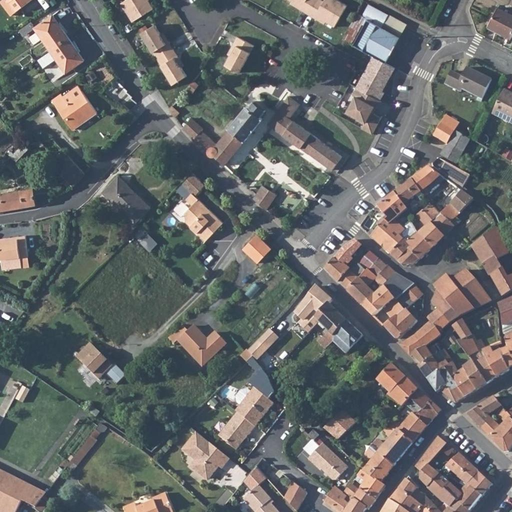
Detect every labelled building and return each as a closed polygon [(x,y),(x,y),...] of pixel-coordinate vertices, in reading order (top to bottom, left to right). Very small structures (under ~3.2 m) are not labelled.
[(3,0),(1,2),(12,15),(18,10),(9,0),(3,0)] [(9,0),(18,10),(18,11),(32,0),(9,0)] [(126,0),(122,3),(133,22),(155,9),(149,0),(126,0)] [(289,0),(292,2),(302,7),(301,9),(308,14),(315,18),(316,16),(326,22),(335,27),(348,6),(338,0),(324,0),(324,1),(322,0),(289,0)] [(389,15),(369,4),(364,14),(384,24),(383,27),(401,37),(407,24),(389,14),(389,15)] [(511,15),(498,8),(489,26),(511,38),(511,36),(511,15)] [(367,18),(357,13),(343,39),(352,44),(367,18)] [(36,28),(52,50),(69,37),(54,15),(36,27),(36,28)] [(368,19),(353,45),(374,57),(386,63),(401,37),(383,27),(368,19)] [(32,22),(20,30),(24,36),(36,28),(36,27),(32,22)] [(161,35),(162,34),(161,34),(156,25),(142,33),(158,59),(174,84),(188,76),(182,67),(182,66),(181,67),(176,58),(179,56),(174,49),(170,42),(167,44),(161,35)] [(164,32),(161,34),(162,34),(161,35),(167,44),(170,42),(164,32)] [(85,60),(69,37),(52,50),(38,59),(44,68),(58,59),(67,73),(85,60)] [(231,55),(226,65),(240,73),(255,46),(238,37),(234,44),(237,46),(232,55),(231,55)] [(237,46),(234,44),(228,54),(231,55),(232,55),(237,46)] [(185,65),(179,56),(176,58),(181,67),(182,66),(182,67),(185,65)] [(374,57),(357,88),(358,88),(360,90),(380,101),(385,93),(383,92),(387,84),(386,81),(389,76),(391,77),(395,68),(386,63),(374,57)] [(462,92),(463,89),(483,99),(493,80),(467,67),(463,77),(451,71),(445,84),(462,92)] [(200,85),(194,80),(187,88),(194,93),(200,85)] [(53,100),(74,129),(98,112),(79,85),(64,96),(62,93),(53,100)] [(366,122),(362,129),(373,135),(382,118),(374,114),(372,113),(375,107),(377,108),(378,109),(382,102),(380,101),(360,90),(356,97),(348,112),(366,122)] [(511,93),(506,90),(494,115),(511,123),(511,93)] [(289,96),(268,124),(310,154),(333,170),(343,156),(320,140),(294,121),(293,122),(290,119),(301,105),(289,96)] [(245,141),(264,118),(261,117),(267,110),(255,101),(250,107),(248,106),(230,128),(231,129),(220,145),(203,131),(204,129),(192,118),(183,128),(208,153),(209,152),(210,154),(211,155),(212,156),(213,156),(213,157),(214,157),(216,157),(225,165),(244,142),(245,141)] [(181,112),(173,105),(170,109),(176,117),(181,112)] [(449,143),(456,131),(460,123),(446,115),(434,135),(448,143),(448,144),(449,143)] [(464,152),(471,140),(456,131),(449,143),(464,152)] [(28,143),(21,147),(26,152),(31,147),(28,143)] [(448,144),(448,143),(441,155),(456,164),(464,152),(449,143),(448,144)] [(21,147),(10,155),(17,162),(26,152),(21,147)] [(75,186),(86,174),(67,152),(54,162),(75,186)] [(440,171),(463,188),(471,175),(446,162),(440,171)] [(435,181),(441,174),(429,166),(413,178),(423,193),(429,188),(435,181)] [(184,184),(193,193),(187,199),(193,205),(186,212),(187,222),(207,241),(224,223),(196,196),(206,185),(194,173),(184,184)] [(26,184),(25,177),(18,178),(19,185),(26,184)] [(119,177),(104,192),(135,223),(151,207),(119,177)] [(423,193),(413,178),(395,191),(406,208),(423,193)] [(193,193),(184,184),(178,190),(187,199),(193,193)] [(261,191),(256,195),(254,198),(267,210),(280,196),(273,191),(265,185),(261,191)] [(0,194),(0,211),(37,205),(34,188),(0,194)] [(467,206),(474,198),(462,189),(455,196),(467,206)] [(396,220),(409,212),(406,208),(395,191),(380,204),(393,222),(396,220)] [(449,202),(461,214),(467,206),(455,196),(449,202)] [(434,217),(438,213),(435,208),(429,200),(423,206),(434,217)] [(452,223),(458,217),(461,214),(449,202),(441,210),(452,223)] [(393,222),(380,204),(378,206),(391,224),(393,222)] [(433,246),(445,235),(431,219),(434,217),(423,206),(416,214),(427,224),(420,231),(433,246)] [(452,223),(441,210),(438,213),(434,217),(431,219),(445,235),(455,226),(452,223)] [(452,223),(455,226),(456,226),(462,222),(458,217),(452,223)] [(389,225),(384,220),(380,225),(370,235),(391,253),(403,240),(400,236),(405,230),(403,227),(396,220),(393,222),(391,224),(389,225)] [(499,259),(510,253),(497,226),(472,244),(484,265),(497,256),(499,259)] [(145,236),(139,230),(134,236),(139,241),(145,236)] [(420,258),(433,246),(420,231),(408,244),(414,250),(413,251),(420,258)] [(259,263),(272,249),(258,234),(244,249),(259,263)] [(28,256),(29,256),(26,236),(0,238),(0,246),(3,269),(22,267),(21,257),(28,256)] [(330,273),(339,281),(348,289),(368,269),(361,262),(348,274),(347,271),(345,267),(354,257),(356,255),(354,253),(356,251),(364,258),(371,251),(356,239),(343,249),(326,269),(330,273)] [(413,251),(414,250),(408,244),(403,240),(391,253),(403,264),(414,264),(420,258),(413,251)] [(371,251),(364,258),(361,262),(368,269),(370,267),(379,258),(371,251)] [(511,257),(510,253),(499,259),(505,269),(493,276),(503,297),(511,291),(511,257)] [(29,266),(28,256),(21,257),(22,267),(29,266)] [(377,275),(388,264),(380,256),(379,258),(370,267),(377,275)] [(491,277),(493,276),(505,269),(499,259),(497,256),(484,265),(491,277)] [(354,257),(345,267),(347,271),(357,260),(354,257)] [(371,281),(379,289),(383,285),(396,272),(388,264),(377,275),(371,281)] [(348,290),(362,305),(379,289),(371,281),(377,275),(370,267),(368,269),(348,289),(348,290)] [(478,279),(467,270),(453,280),(448,274),(436,285),(439,288),(462,315),(493,301),(478,279)] [(396,272),(383,285),(389,293),(406,278),(396,272)] [(406,278),(389,293),(394,298),(399,294),(414,283),(406,278)] [(424,296),(414,283),(399,294),(411,307),(424,297),(424,296)] [(383,309),(393,320),(405,311),(394,298),(389,293),(383,285),(379,289),(362,305),(374,316),(383,309)] [(332,300),(316,286),(314,288),(297,310),(305,318),(316,307),(321,312),(329,303),(332,300)] [(462,315),(439,288),(432,300),(438,308),(452,322),(462,315)] [(411,307),(399,294),(394,298),(405,311),(407,310),(411,307)] [(511,297),(499,303),(502,308),(504,326),(511,323),(511,322),(511,297)] [(317,316),(320,320),(320,321),(334,336),(336,334),(349,322),(329,303),(321,312),(317,316)] [(452,322),(438,308),(429,317),(431,322),(441,332),(452,322)] [(416,323),(418,321),(407,310),(405,311),(393,320),(385,325),(396,338),(401,339),(410,330),(412,328),(416,323)] [(472,331),(465,319),(453,328),(461,342),(470,357),(481,351),(470,332),(472,331)] [(336,334),(341,339),(351,349),(364,336),(349,322),(336,334)] [(441,332),(431,322),(424,328),(413,337),(402,345),(412,356),(415,355),(427,346),(443,334),(441,332)] [(169,337),(175,344),(179,340),(190,331),(184,324),(169,337)] [(179,340),(203,366),(229,343),(218,330),(209,338),(197,324),(190,331),(179,340)] [(461,342),(453,328),(449,332),(456,345),(461,342)] [(279,338),(270,329),(249,351),(254,356),(258,360),(279,338)] [(347,354),(351,349),(341,339),(337,344),(347,354)] [(91,342),(77,357),(99,379),(106,372),(112,378),(119,371),(91,342)] [(427,346),(415,355),(417,358),(430,349),(427,346)] [(493,346),(486,349),(489,357),(497,377),(509,370),(508,368),(503,350),(502,349),(501,349),(495,351),(493,346)] [(361,373),(381,352),(376,348),(356,368),(361,373)] [(511,366),(511,352),(510,348),(503,350),(508,368),(511,366)] [(249,351),(248,349),(242,356),(247,362),(254,356),(249,351)] [(430,349),(417,358),(422,364),(434,355),(430,349)] [(444,369),(465,397),(487,384),(476,365),(473,361),(468,364),(467,368),(462,371),(459,367),(453,357),(446,349),(444,350),(452,364),(444,369)] [(434,355),(422,364),(420,366),(430,380),(444,369),(434,355)] [(237,411),(238,412),(256,427),(275,404),(270,399),(276,392),(269,376),(258,361),(259,361),(258,360),(254,356),(247,362),(254,369),(258,372),(250,383),(255,387),(252,392),(247,389),(241,391),(237,396),(237,402),(242,405),(237,411)] [(489,357),(476,365),(487,384),(496,376),(497,377),(489,357)] [(403,408),(420,389),(393,363),(378,380),(391,393),(388,397),(401,410),(403,408)] [(443,390),(456,403),(465,397),(444,369),(430,380),(438,392),(443,390)] [(125,377),(119,371),(112,378),(118,384),(125,377)] [(25,386),(18,399),(24,402),(32,389),(25,386)] [(440,414),(443,411),(420,389),(403,408),(416,417),(415,419),(411,417),(399,430),(398,431),(413,444),(422,433),(430,423),(440,414)] [(470,415),(483,428),(493,418),(488,413),(493,409),(502,404),(496,397),(470,413),(470,415)] [(498,413),(506,408),(502,404),(493,409),(498,413)] [(382,405),(378,409),(390,421),(396,415),(393,411),(391,413),(382,405)] [(343,408),(330,420),(324,426),(338,439),(356,422),(343,408)] [(495,420),(493,418),(483,428),(506,451),(510,452),(511,449),(511,415),(510,413),(506,408),(498,413),(500,415),(506,420),(501,425),(495,420)] [(227,429),(221,437),(236,449),(243,441),(244,442),(256,427),(238,412),(226,428),(227,429)] [(384,446),(381,449),(378,453),(395,466),(403,455),(412,445),(413,444),(398,431),(399,430),(390,421),(386,426),(386,427),(383,431),(391,439),(384,446)] [(104,423),(102,422),(95,430),(102,435),(108,426),(104,423)] [(230,459),(197,432),(183,450),(196,460),(192,465),(192,468),(207,479),(210,479),(220,466),(222,469),(230,459)] [(423,472),(429,465),(441,450),(447,443),(439,437),(416,467),(423,472)] [(378,453),(381,449),(376,443),(366,453),(366,456),(370,461),(378,453)] [(449,456),(455,449),(447,443),(441,450),(449,456)] [(349,468),(323,444),(308,459),(321,471),(323,470),(334,480),(337,480),(349,468)] [(370,461),(362,469),(382,482),(395,466),(378,453),(370,461)] [(460,454),(449,467),(453,470),(456,473),(467,460),(460,454)] [(471,485),(484,495),(494,483),(467,460),(456,473),(471,485)] [(422,480),(430,487),(441,475),(429,465),(423,472),(422,480)] [(269,478),(260,466),(245,482),(253,491),(244,499),(255,511),(279,511),(271,501),(273,499),(260,485),(269,478)] [(365,482),(362,486),(360,488),(377,499),(386,486),(382,482),(362,469),(357,476),(365,482)] [(0,510),(3,511),(17,511),(24,500),(37,507),(45,496),(0,472),(0,510)] [(430,487),(446,502),(456,511),(469,511),(471,511),(446,488),(450,485),(452,482),(442,474),(441,475),(430,487)] [(357,476),(355,479),(362,486),(365,482),(357,476)] [(413,497),(419,489),(420,488),(410,477),(401,488),(413,497)] [(290,489),(283,496),(296,511),(297,511),(308,493),(307,492),(293,481),(288,487),(290,489)] [(450,485),(446,488),(471,511),(484,495),(471,485),(467,489),(465,487),(459,493),(450,485)] [(345,493),(368,509),(369,509),(377,499),(360,488),(358,487),(356,490),(350,486),(345,493)] [(339,511),(365,511),(368,509),(345,493),(337,488),(326,503),(339,511)] [(391,500),(411,511),(420,511),(422,510),(425,507),(422,505),(413,497),(401,488),(391,500)] [(428,497),(419,489),(413,497),(422,505),(428,497)] [(173,511),(166,492),(154,498),(155,500),(138,507),(136,504),(125,508),(126,511),(173,511)] [(422,505),(425,507),(422,510),(423,511),(456,511),(446,502),(444,505),(440,509),(428,497),(422,505)] [(411,511),(391,500),(383,511),(411,511)]
